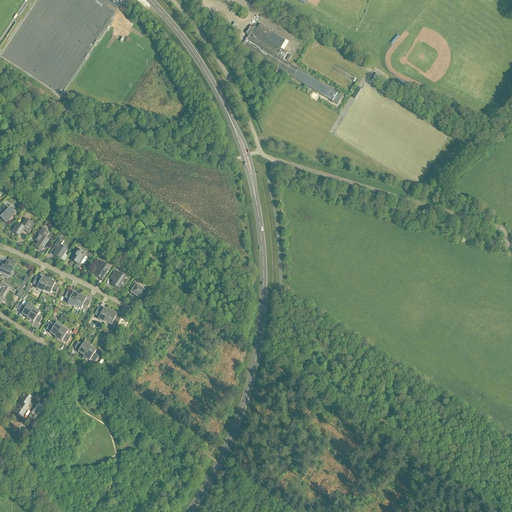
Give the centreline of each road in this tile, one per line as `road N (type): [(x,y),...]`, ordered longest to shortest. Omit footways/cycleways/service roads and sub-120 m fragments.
road 1 (secondary): [(255,199),(263,267),(257,352),(219,463),(188,511)]
road 2 (unclassified): [(172,0),(229,79),(259,151),(275,160)]
road 3 (secondary): [(149,0),(186,44),(230,120)]
road 4 (residential): [(0,247),(129,308)]
road 5 (track): [(88,375),(191,445)]
